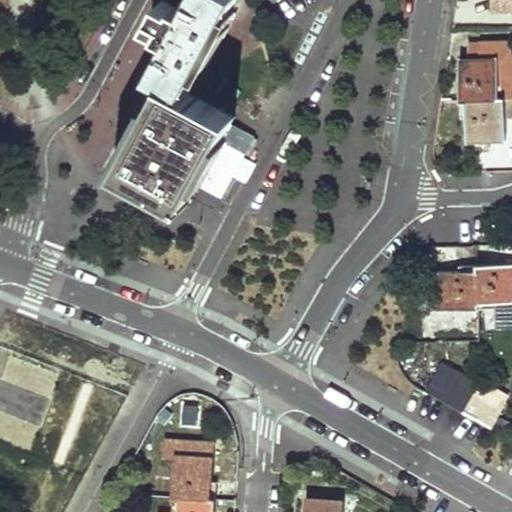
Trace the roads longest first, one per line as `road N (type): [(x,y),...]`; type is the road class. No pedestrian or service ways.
road 1 (residential): [(1,264),(176,331),(281,385)]
road 2 (residential): [(281,385),(505,511)]
road 3 (residential): [(281,385),(339,277),(391,219),(397,195)]
road 4 (residential): [(397,195),(429,0)]
road 5 (residential): [(139,0),(79,106),(34,143)]
road 6 (residential): [(281,385),(268,411),(259,511)]
road 7 (residential): [(34,143),(35,189),(1,264)]
